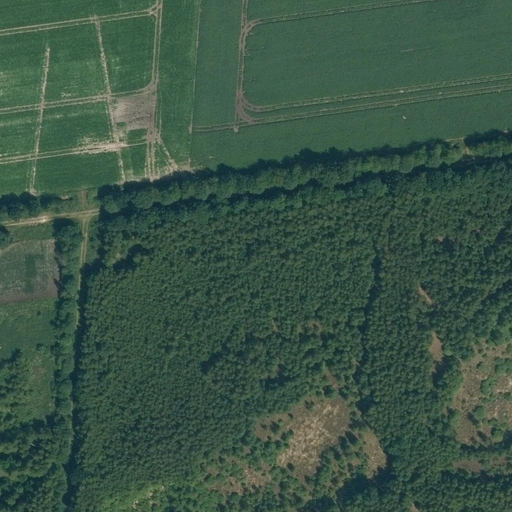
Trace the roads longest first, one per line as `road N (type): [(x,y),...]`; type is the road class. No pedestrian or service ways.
road 1 (track): [(0,226),(511,157)]
road 2 (track): [(85,215),(67,511)]
